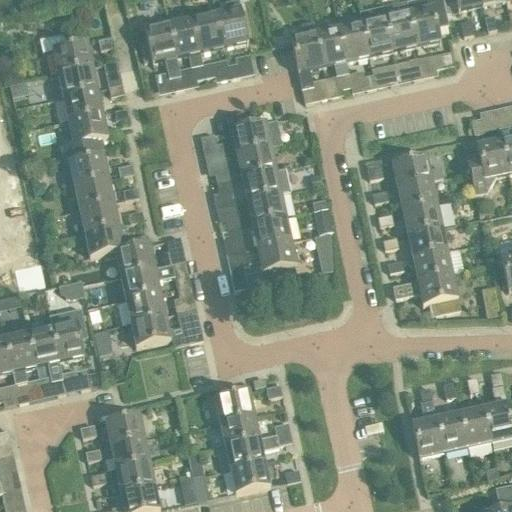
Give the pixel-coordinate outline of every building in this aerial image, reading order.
[(440,47),(437,33),(449,31),(442,0),(438,0),(406,7),(409,17),(417,52),(440,47)] [(454,0),(458,17),(482,12),(479,0),(454,0)] [(504,0),(479,0),(482,12),(506,7),(504,0)] [(248,48),(241,13),(239,4),(225,7),(227,16),(216,18),(223,54),(248,48)] [(417,52),(409,17),(406,7),(382,12),(385,22),(393,57),(417,52)] [(385,22),(382,12),(359,17),(361,27),(362,27),(369,63),(393,57),(385,22)] [(216,18),(192,23),(199,59),(223,54),(216,18)] [(488,36),(497,34),(494,20),(485,22),(488,36)] [(196,85),(204,83),(199,59),(192,23),(169,28),(177,63),(188,61),(192,76),(194,76),(196,85)] [(464,41),(474,39),(471,25),(461,28),(464,41)] [(315,38),(314,38),(312,27),(301,30),(303,40),(291,43),(305,109),(315,106),(312,93),(314,93),(310,76),(322,73),(315,38)] [(346,68),(369,63),(362,27),(361,27),(338,33),(346,68)] [(177,63),(169,28),(145,33),(153,69),(154,68),(165,65),(169,83),(171,82),(180,80),(177,63)] [(349,79),(346,68),(338,33),(315,38),(322,73),(334,70),(337,82),(339,82),(342,95),(351,93),(348,79),(349,79)] [(87,47),(67,52),(64,39),(39,45),(42,57),(52,55),(57,79),(93,71),(87,47)] [(100,55),(114,52),(112,41),(98,45),(100,55)] [(436,74),(446,71),(443,58),(433,60),(436,74)] [(105,78),(119,75),(116,64),(103,67),(105,78)] [(215,81),(212,67),(202,69),(204,83),(215,81)] [(230,84),(240,82),(237,68),(227,70),(230,84)] [(389,84),(398,82),(395,68),(386,70),(389,84)] [(413,85),(423,82),(420,69),(410,71),(413,85)] [(63,102),(98,95),(93,71),(57,79),(63,102)] [(367,95),(376,93),(373,79),(364,81),(367,95)] [(174,96),(183,94),(180,80),(171,82),(174,96)] [(111,101),(124,98),(122,89),(108,92),(111,101)] [(68,126),(103,118),(98,95),(63,102),(68,126)] [(116,125),(129,122),(127,112),(114,116),(116,125)] [(101,144),(108,142),(103,118),(68,126),(73,149),(61,151),(63,164),(104,155),(101,144)] [(509,131),(507,132),(505,118),(495,120),(500,145),(508,180),(511,179),(511,142),(509,131)] [(474,139),(484,137),(481,124),(471,126),(474,139)] [(271,152),(283,149),(277,125),(231,135),(236,159),(271,152)] [(203,152),(217,149),(214,138),(201,141),(203,152)] [(496,183),(508,180),(500,145),(476,150),(478,160),(467,162),(475,200),(488,197),(496,183)] [(276,175),(271,152),(236,159),(241,183),(276,175)] [(74,191),(109,183),(104,159),(69,167),(74,191)] [(440,171),(430,174),(427,161),(391,169),(397,193),(432,186),(432,185),(443,183),(440,171)] [(120,181),(134,178),(132,168),(118,171),(120,181)] [(369,184),(383,181),(381,171),(367,174),(369,184)] [(286,173),(276,175),(241,183),(247,207),(281,199),(291,197),(286,173)] [(217,188),(231,185),(229,175),(215,178),(217,188)] [(320,180),(310,183),(312,192),(322,190),(320,180)] [(79,215),(114,207),(109,183),(74,191),(79,215)] [(219,197),(233,194),(231,185),(217,188),(219,197)] [(402,216),(437,209),(432,186),(397,193),(402,216)] [(125,204),(139,201),(137,192),(123,195),(125,204)] [(374,208),(388,205),(386,195),(372,198),(374,208)] [(252,229),(286,222),(281,199),(247,207),(252,229)] [(84,238),(119,230),(114,207),(79,215),(84,238)] [(407,240),(442,233),(437,209),(402,216),(407,240)] [(330,212),(316,213),(318,235),(332,235),(330,212)] [(130,228),(144,225),(142,215),(128,218),(130,228)] [(380,231),(393,228),(391,219),(378,222),(380,231)] [(227,235),(241,232),(239,222),(225,225),(227,235)] [(257,254),(292,246),(286,222),(252,229),(257,254)] [(89,262),(115,257),(125,254),(119,230),(84,238),(89,262)] [(229,244),(243,241),(241,232),(227,235),(229,244)] [(447,256),(442,233),(407,240),(412,263),(447,256)] [(135,252),(149,249),(147,239),(133,242),(135,252)] [(169,255),(182,252),(180,242),(166,245),(169,255)] [(385,255),(398,252),(396,242),(383,245),(385,255)] [(295,270),(298,269),(297,268),(292,246),(257,254),(262,276),(245,279),(248,292),(279,286),(278,282),(297,278),(295,270)] [(120,281),(155,273),(150,249),(149,249),(135,252),(125,254),(115,257),(120,281)] [(463,276),(458,254),(458,253),(447,256),(412,263),(417,286),(417,287),(453,280),(452,279),(463,276)] [(508,297),(511,295),(511,258),(501,261),(508,297)] [(390,278),(403,275),(401,266),(388,269),(390,278)] [(248,292),(245,279),(243,271),(230,274),(235,295),(248,292)] [(125,305),(160,297),(155,273),(120,281),(125,305)] [(457,304),(458,303),(453,280),(417,287),(417,286),(393,292),(395,304),(420,298),(422,311),(443,307),(445,318),(460,315),(457,304)] [(83,284),(54,290),(57,305),(86,300),(83,284)] [(179,302),(193,299),(191,290),(177,293),(179,302)] [(130,329),(166,321),(160,297),(125,305),(130,329)] [(486,310),(484,310),(487,323),(488,323),(499,320),(500,320),(497,308),(486,310)] [(136,352),(171,344),(166,321),(130,329),(136,352)] [(60,367),(84,362),(76,327),(52,332),(60,367)] [(203,345),(201,337),(199,327),(185,330),(189,348),(203,345)] [(67,398),(60,367),(52,332),(29,337),(36,373),(48,370),(52,387),(54,386),(57,400),(67,398)] [(13,378),(36,373),(29,337),(5,343),(13,378)] [(0,380),(13,378),(5,343),(0,343),(0,380)] [(490,448),(511,442),(511,430),(500,377),(490,379),(493,392),(491,393),(495,410),(483,413),(490,448)] [(80,395),(91,392),(88,379),(77,381),(80,395)] [(254,392),(266,390),(264,382),(252,384),(254,392)] [(469,398),(479,396),(476,382),(466,384),(469,398)] [(446,403),(455,401),(452,388),(443,390),(446,403)] [(268,403),(282,400),(280,389),(266,392),(268,403)] [(443,458),(436,423),(434,414),(429,393),(420,395),(422,408),(420,408),(424,426),(412,429),(419,464),(443,458)] [(220,429),(255,421),(249,396),(214,404),(220,429)] [(467,453),(490,448),(483,413),(459,418),(467,453)] [(443,458),(467,453),(459,418),(436,423),(443,458)] [(110,452),(145,444),(140,420),(105,427),(110,452)] [(260,443),(255,421),(220,429),(225,451),(260,443)] [(276,440),(290,437),(288,427),(274,430),(276,439),(276,440)] [(83,443),(96,440),(94,430),(80,433),(83,443)] [(0,447),(11,445),(8,435),(0,436),(0,447)] [(278,449),(292,446),(290,437),(276,440),(276,439),(260,443),(225,451),(230,476),(265,468),(262,455),(279,451),(278,449)] [(115,475),(150,468),(145,444),(110,452),(115,475)] [(88,466),(101,463),(99,454),(86,457),(88,466)] [(120,499),(156,492),(150,468),(115,475),(120,499)] [(235,499),(270,491),(265,468),(230,476),(235,499)] [(287,487),(301,484),(298,474),(285,477),(287,487)] [(93,490),(106,487),(104,478),(91,481),(93,490)] [(195,494),(192,483),(179,485),(181,497),(195,494)] [(0,498),(3,498),(2,496),(15,493),(13,484),(0,486),(0,498)] [(499,506),(500,511),(511,511),(511,491),(507,493),(507,491),(494,493),(497,506),(499,506)] [(159,511),(156,492),(120,499),(123,511),(116,511),(159,511)]
